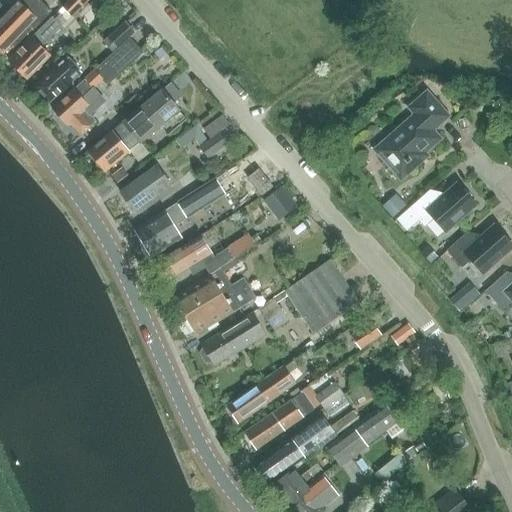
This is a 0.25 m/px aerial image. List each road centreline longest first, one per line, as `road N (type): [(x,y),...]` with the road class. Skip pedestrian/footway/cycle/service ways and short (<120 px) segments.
road 1 (residential): [(511,500),(450,354),(139,0)]
road 2 (tertiary): [(247,511),(186,419),(83,202),(0,110)]
